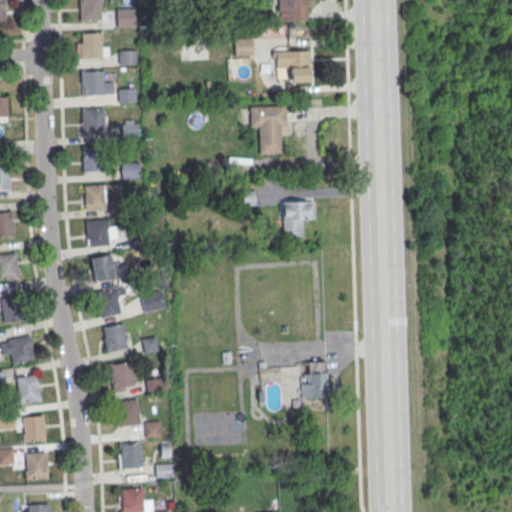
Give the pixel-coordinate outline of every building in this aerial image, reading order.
[(78,0),(99,0),(99,20),(79,20),(78,0)] [(277,0),(277,20),(305,21),(305,0),(277,0)] [(115,10),(133,9),(133,27),(116,28),(115,10)] [(80,35),(100,34),(101,58),(81,59),(80,35)] [(233,37),(234,54),(251,54),(251,37),(233,37)] [(274,49),(274,64),(286,64),(286,80),(308,80),(308,49),(274,49)] [(118,51),(135,50),(136,64),(118,65),(118,51)] [(81,72),(102,71),(102,96),(82,96),(81,72)] [(117,89),(134,88),(135,103),(117,103),(117,89)] [(248,107),(284,106),(284,126),(279,127),(280,154),(258,155),(257,128),(249,128),(248,107)] [(81,110),(102,109),(102,133),(82,134),(81,110)] [(121,125),(136,124),(137,140),(121,141),(121,125)] [(81,148),(102,147),(102,171),(82,172),(81,148)] [(0,165),(8,165),(9,189),(0,189),(0,165)] [(121,165),(138,165),(139,179),(121,180),(121,165)] [(84,186),(104,186),(105,210),(84,211),(84,186)] [(313,201),(281,201),(281,236),(303,236),(302,219),(313,219),(313,201)] [(0,213),(10,213),(11,237),(0,237),(0,213)] [(85,223),(105,221),(107,245),(87,247),(85,223)] [(128,231),(145,228),(147,245),(130,247),(128,231)] [(0,255),(14,254),(16,279),(0,280),(0,255)] [(88,258),(108,255),(112,279),(92,282),(88,258)] [(93,293),(114,289),(119,314),(99,318),(93,293)] [(138,295),(143,312),(164,306),(159,289),(138,295)] [(0,307),(0,298),(20,296),(23,321),(2,324),(0,307)] [(101,328),(121,323),(127,348),(106,353),(101,328)] [(6,340),(27,336),(32,361),(11,365),(6,340)] [(111,388),(132,385),(128,361),(108,364),(111,388)] [(325,397),(325,362),(307,362),(307,373),(300,373),(300,397),(325,397)] [(15,378),(35,376),(39,401),(18,403),(15,378)] [(258,389),(257,401),(264,401),(265,390),(258,389)] [(114,402),(135,399),(138,425),(117,427),(114,402)] [(21,417),(42,416),(43,441),(22,443),(21,417)] [(143,420),(143,436),(159,436),(159,420),(143,420)] [(118,444),(139,443),(141,469),(120,470),(118,444)] [(0,463),(12,463),(11,447),(0,447),(0,463)] [(24,454),(45,453),(46,478),(25,479),(24,454)] [(153,464),(171,464),(171,478),(154,478),(153,464)] [(121,511),(120,489),(141,488),(142,511),(121,511)] [(47,511),(48,503),(26,503),(26,511),(47,511)]
